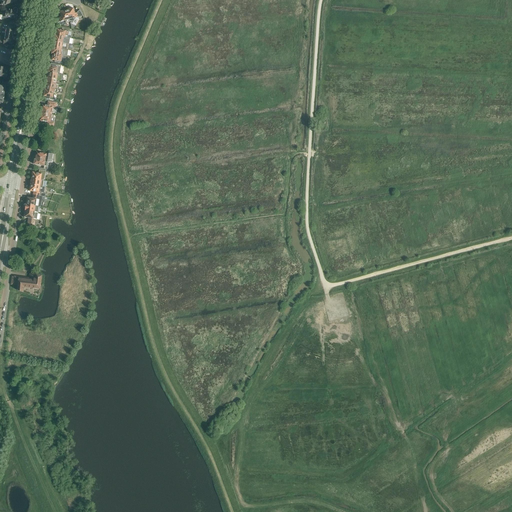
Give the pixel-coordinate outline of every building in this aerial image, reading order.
[(4,10),(2,19),(6,20),(6,18),(12,18),(17,19),(18,13),(17,13),(18,10),(18,9),(17,9),(17,8),(16,8),(15,8),(14,8),(14,9),(13,9),(13,10),(13,11),(10,10),(9,11),(4,10)] [(70,22),(71,21),(73,23),(76,18),(78,17),(79,17),(83,16),(82,13),(80,10),(77,12),(77,13),(75,13),(74,8),(70,9),(69,9),(68,9),(67,10),(69,19),(70,22)] [(70,22),(69,19),(67,10),(66,10),(65,10),(64,10),(63,11),(60,12),(61,17),(59,17),(60,21),(65,20),(66,23),(70,22)] [(3,25),(1,34),(2,34),(5,34),(14,36),(15,26),(10,25),(8,25),(7,25),(7,26),(4,25),(3,25)] [(57,32),(56,36),(65,37),(68,37),(68,38),(70,38),(71,38),(71,36),(68,36),(69,31),(66,31),(59,30),(59,29),(58,30),(57,30),(57,31),(57,32)] [(2,36),(1,43),(4,43),(4,44),(5,44),(7,44),(7,45),(8,45),(9,45),(10,46),(11,45),(12,45),(14,36),(5,34),(2,34),(2,36)] [(54,39),(54,41),(62,43),(62,42),(66,43),(67,43),(68,43),(69,44),(70,38),(68,38),(68,37),(65,37),(56,36),(55,36),(54,37),(54,38),(54,39)] [(53,45),(53,47),(67,50),(68,43),(67,43),(66,43),(62,42),(62,43),(54,41),(54,42),(53,43),(53,44),(53,45)] [(52,51),(52,52),(52,53),(64,55),(67,56),(68,50),(67,50),(53,47),(52,50),(52,51)] [(52,53),(52,54),(53,54),(53,58),(52,59),(52,60),(53,60),(53,61),(54,60),(55,60),(55,62),(62,64),(62,63),(64,63),(65,58),(66,59),(66,56),(67,56),(64,55),(52,53)] [(49,70),(48,72),(49,73),(59,74),(60,68),(58,68),(58,64),(51,63),(51,66),(49,66),(49,67),(48,69),(49,70)] [(47,84),(46,90),(54,91),(54,92),(60,93),(60,92),(60,90),(55,89),(56,86),(47,84)] [(44,94),(44,95),(44,96),(46,96),(45,100),(49,101),(49,100),(53,100),(54,92),(54,91),(46,90),(45,90),(45,93),(44,94)] [(41,110),(41,112),(41,113),(51,115),(52,107),(56,108),(57,103),(48,102),(48,106),(45,105),(45,106),(43,105),(42,109),(41,110)] [(41,117),(40,120),(43,121),(46,122),(45,126),(54,127),(54,122),(50,122),(51,115),(41,113),(41,114),(40,116),(41,117)] [(35,157),(35,160),(49,162),(52,163),(53,156),(53,154),(49,154),(49,155),(48,155),(37,153),(36,157),(35,157)] [(34,161),(34,163),(34,164),(35,165),(44,166),(44,169),(39,168),(39,170),(49,171),(49,170),(47,169),(49,162),(35,160),(34,161)] [(32,176),(31,178),(32,179),(40,180),(43,181),(43,180),(44,180),(46,171),(47,171),(47,172),(52,173),(52,172),(49,171),(39,170),(39,171),(39,174),(33,173),(32,175),(32,176)] [(30,186),(30,187),(30,188),(30,191),(34,192),(33,195),(44,197),(45,197),(46,193),(44,193),(45,187),(42,187),(31,185),(30,186)] [(26,202),(26,203),(26,204),(26,205),(38,207),(41,207),(42,200),(39,200),(39,196),(42,197),(44,197),(33,195),(32,198),(27,198),(27,201),(26,202)] [(25,208),(25,209),(25,210),(25,211),(34,212),(37,213),(38,209),(38,207),(26,205),(25,207),(25,208)] [(24,212),(24,213),(25,214),(24,217),(28,218),(27,225),(29,225),(34,226),(36,219),(37,220),(38,213),(37,213),(34,212),(25,211),(24,212)] [(24,286),(40,289),(42,277),(35,275),(34,274),(31,274),(30,279),(13,277),(11,284),(18,285),(18,291),(23,293),(24,286)]
